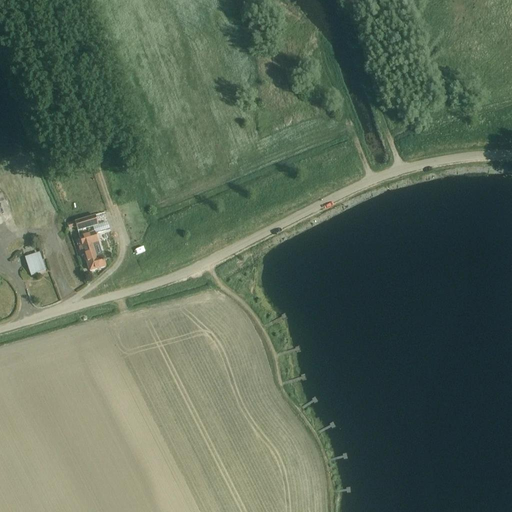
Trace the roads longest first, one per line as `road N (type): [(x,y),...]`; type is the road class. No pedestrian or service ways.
road 1 (unclassified): [(56,312),(204,263),(400,170),(511,154)]
road 2 (unclassified): [(56,312),(106,275),(122,246),(33,0)]
